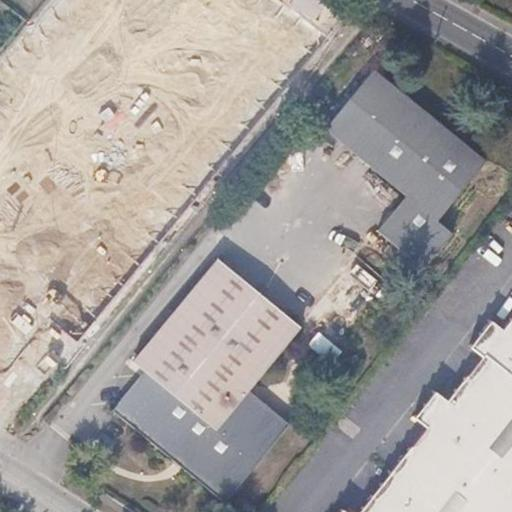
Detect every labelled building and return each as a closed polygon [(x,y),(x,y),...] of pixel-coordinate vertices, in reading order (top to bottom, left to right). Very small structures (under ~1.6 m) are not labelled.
[(0,0),(0,46),(37,0),(0,0)] [(68,250),(211,74),(246,101),(271,71),(238,44),(266,9),(254,0),(84,0),(0,103),(0,195),(53,238),(68,250)] [(486,161),(374,70),(325,129),(406,196),(378,230),(423,269),(452,234),(437,221),(486,161)] [(248,390),(300,327),(218,259),(133,362),(145,372),(113,411),(224,503),(266,453),(273,443),(290,424),(248,390)] [(511,511),(511,318),(503,330),(492,322),(471,348),(482,356),(447,401),(436,392),(415,417),(427,427),(359,511),(346,511),(343,510),(341,511),(511,511)]
